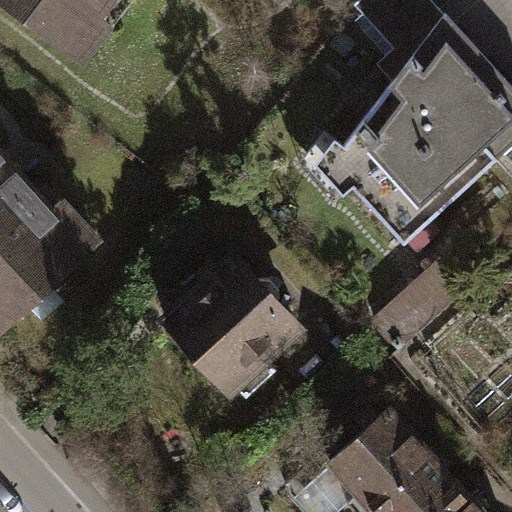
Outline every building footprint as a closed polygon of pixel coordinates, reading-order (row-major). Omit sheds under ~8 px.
[(93,10),(100,0),(4,0),(80,56),(107,21),(93,10)] [(394,79),(443,11),(432,0),(355,0),(354,2),(395,49),(376,61),(394,79)] [(511,139),(511,86),(443,11),(394,79),(335,161),(404,238),(496,154),(511,139)] [(511,139),(496,154),(511,172),(511,139)] [(0,322),(94,236),(60,199),(51,207),(0,151),(0,322)] [(261,355),(296,323),(277,302),(278,285),(268,276),(255,278),(234,255),(166,316),(171,321),(171,335),(183,349),(195,349),(240,398),(273,368),(261,355)] [(434,263),(374,318),(399,346),(460,291),(434,263)] [(407,511),(450,473),(387,405),(327,460),(356,491),(345,501),(354,511),(407,511)] [(485,511),(450,473),(407,511),(485,511)]
